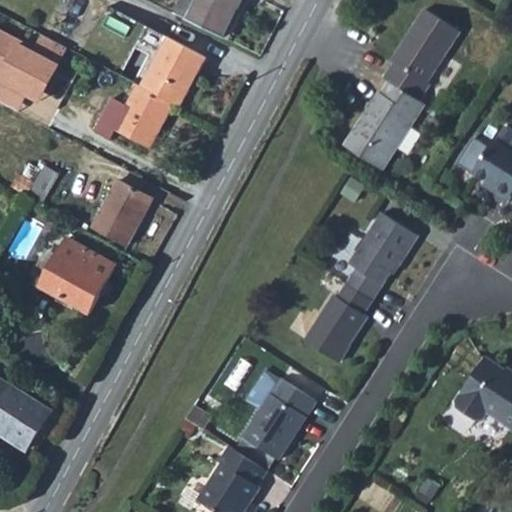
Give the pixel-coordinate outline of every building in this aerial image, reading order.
[(180,0),(174,13),(189,20),(198,0),(180,0)] [(198,0),(189,20),(222,37),(237,8),(239,9),(243,0),(198,0)] [(395,63),(385,78),(391,82),(421,100),(432,84),(429,82),(461,31),(426,9),(393,61),(395,63)] [(149,55),(157,59),(169,37),(147,25),(135,47),(149,55)] [(36,49),(0,29),(0,102),(16,111),(25,94),(38,101),(66,48),(42,36),(36,49)] [(176,104),(182,107),(208,58),(169,37),(157,59),(142,87),(176,104)] [(140,85),(142,87),(157,59),(149,55),(134,82),(140,85)] [(379,94),(346,145),(385,170),(426,104),(421,100),(391,82),(382,96),(379,94)] [(118,129),(153,147),(176,104),(142,87),(140,85),(128,106),(115,99),(98,131),(113,139),(118,129)] [(449,124),(443,135),(453,141),(459,131),(449,124)] [(496,140),(511,150),(511,129),(506,126),(496,140)] [(496,140),(475,175),(487,182),(496,188),(494,191),(509,202),(511,197),(511,150),(496,140)] [(46,202),(62,174),(47,166),(30,193),(46,202)] [(353,178),(343,193),(356,202),(365,186),(353,178)] [(131,245),(156,198),(121,180),(96,227),(131,245)] [(487,182),(484,185),(494,191),(496,188),(487,182)] [(384,213),(350,264),(358,268),(348,283),(374,300),(397,264),(400,266),(419,236),(384,213)] [(92,312),(118,265),(71,239),(45,287),(92,312)] [(336,294),(307,340),(340,362),(369,316),(365,313),(374,300),(348,283),(339,297),(336,294)] [(487,357),(457,400),(459,408),(477,420),(484,418),(489,412),(511,428),(511,381),(504,376),(507,371),(487,357)] [(0,431),(29,450),(54,412),(0,376),(0,431)] [(283,378),(244,436),(250,440),(277,458),(281,460),(319,400),(283,378)] [(196,405),(188,419),(192,421),(205,430),(214,416),(196,405)] [(192,421),(185,431),(199,440),(205,430),(192,421)] [(277,458),(250,440),(242,453),(269,471),(277,458)] [(223,463),(199,500),(217,511),(246,511),(262,487),(260,486),(269,471),(242,453),(231,446),(220,462),(223,463)] [(428,479),(421,491),(433,497),(440,486),(428,479)]
